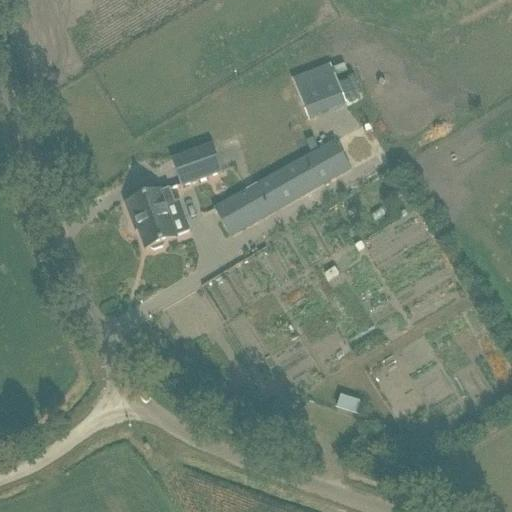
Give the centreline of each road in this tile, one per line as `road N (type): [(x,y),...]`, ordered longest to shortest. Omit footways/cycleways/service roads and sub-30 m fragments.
road 1 (unclassified): [(127,398),(71,291),(0,97)]
road 2 (residential): [(352,511),(209,460),(175,442),(127,398)]
road 3 (unclassified): [(0,479),(72,443),(127,398)]
